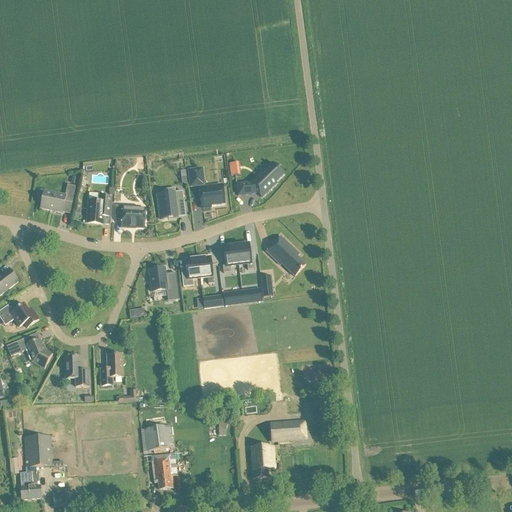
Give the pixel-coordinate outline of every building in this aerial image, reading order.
[(284,176),(272,164),(264,172),(253,183),(236,186),(238,198),(255,196),(257,194),(262,200),(277,185),(276,184),(284,176)] [(187,171),(188,177),(189,187),(202,186),(201,176),(200,170),(187,171)] [(76,188),(68,186),(66,197),(44,192),(40,210),(62,215),(65,202),(72,204),(76,188)] [(223,187),(199,190),(202,209),(211,208),(211,206),(225,204),(223,187)] [(164,194),(158,195),(161,220),(182,217),(181,213),(185,212),(183,192),(174,193),(173,189),(164,190),(164,194)] [(112,199),(99,198),(99,203),(89,202),(87,225),(103,226),(104,218),(111,218),(112,199)] [(123,208),(116,207),(115,221),(122,221),(121,229),(131,230),(131,228),(144,229),(145,211),(123,210),(123,208)] [(280,238),(266,253),(281,267),(282,266),(295,278),(306,267),(297,259),(299,256),(280,238)] [(249,245),(236,247),(238,268),(247,267),(248,272),(255,271),(254,264),(251,264),(249,245)] [(225,268),(223,268),(224,275),(231,274),(230,269),(238,268),(236,247),(223,248),(225,268)] [(200,281),(208,280),(208,286),(214,285),(211,258),(198,260),(200,281)] [(193,282),(200,281),(198,260),(185,261),(186,274),(182,275),(183,289),(193,287),(193,282)] [(0,297),(19,283),(9,270),(0,276),(0,297)] [(165,270),(150,272),(152,293),(166,292),(168,303),(179,302),(176,275),(165,276),(165,270)] [(271,278),(260,279),(262,293),(273,292),(271,278)] [(242,293),(243,306),(262,303),(261,290),(242,293)] [(242,293),(223,295),(225,308),(243,306),(242,293)] [(222,299),(203,301),(204,311),(224,309),(222,299)] [(12,314),(7,307),(0,311),(0,319),(5,327),(14,321),(19,329),(24,325),(27,330),(39,322),(31,310),(28,312),(24,306),(20,308),(12,314)] [(13,345),(6,348),(11,358),(18,355),(27,351),(32,364),(45,371),(53,355),(43,350),(39,341),(32,344),(29,338),(17,343),(18,343),(13,345)] [(101,370),(101,373),(101,388),(113,387),(112,379),(123,379),(122,367),(124,367),(125,366),(125,363),(124,362),(122,362),(122,356),(107,357),(108,370),(101,370)] [(81,372),(80,358),(65,358),(65,381),(75,380),(75,388),(89,388),(89,372),(81,372)] [(123,398),(123,404),(136,404),(136,402),(139,402),(139,400),(136,400),(136,392),(130,392),(131,398),(123,398)] [(313,419),(324,418),(322,398),(312,399),(313,419)] [(271,424),(272,441),(305,438),(304,421),(271,424)] [(147,453),(173,450),(170,427),(144,431),(147,453)] [(53,468),(51,438),(24,439),(26,470),(31,470),(31,474),(20,475),(21,490),(20,490),(22,502),(42,499),(41,488),(39,487),(37,469),(53,468)] [(268,470),(275,469),(274,446),(251,447),(253,479),(269,478),(268,470)] [(173,490),(170,460),(153,462),(156,482),(159,482),(161,491),(173,490)] [(10,469),(11,477),(18,476),(18,468),(10,469)] [(70,507),(69,495),(53,496),(54,508),(70,507)]
